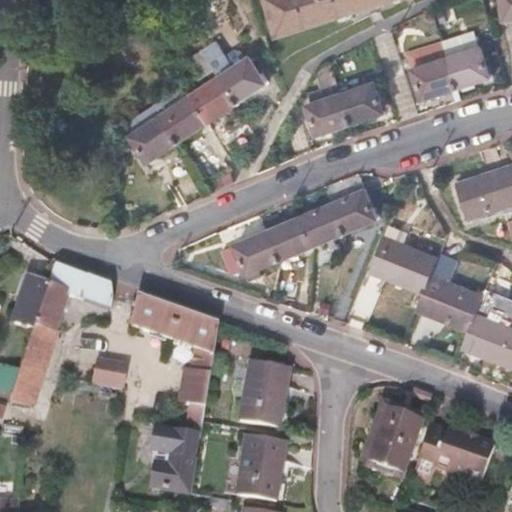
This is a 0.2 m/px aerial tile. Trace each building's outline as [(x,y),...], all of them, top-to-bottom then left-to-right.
[(371,0),(271,0),(280,29),(371,0)] [(511,0),(503,0),(506,24),(511,23),(511,0)] [(491,73),(482,43),(415,65),(423,95),(491,73)] [(216,65),(202,45),(191,52),(205,73),(216,65)] [(225,61),(216,66),(221,73),(176,104),(169,93),(149,107),(155,117),(134,132),(150,159),(268,78),(252,53),(230,67),(225,61)] [(385,108),(376,77),(309,99),(318,129),(385,108)] [(511,161),(458,179),(469,214),(511,199),(511,161)] [(231,180),(234,166),(204,173),(211,188),(231,180)] [(261,263),(377,215),(365,187),(222,246),(232,269),(244,265),(249,276),(263,270),(261,263)] [(391,223),(386,233),(403,240),(407,228),(391,223)] [(403,240),(386,233),(371,268),(423,289),(437,253),(403,240)] [(437,253),(423,289),(417,305),(469,326),(483,292),(448,278),(456,257),(439,249),(437,253)] [(105,304),(114,281),(55,259),(47,282),(33,325),(20,367),(11,395),(10,397),(33,400),(46,348),(49,348),(55,325),(53,324),(63,289),(105,304)] [(33,325),(47,282),(29,275),(13,319),(33,325)] [(483,292),(469,326),(462,343),(511,363),(511,324),(495,317),(505,293),(486,286),(483,292)] [(130,320),(194,343),(190,364),(184,397),(205,400),(218,319),(137,290),(130,320)] [(120,381),(124,360),(81,350),(76,371),(120,381)] [(278,425),(288,367),(247,359),(238,419),(278,425)] [(0,391),(11,395),(20,367),(0,360),(0,391)] [(183,363),(177,395),(184,397),(190,364),(183,363)] [(399,474),(419,420),(383,407),(364,460),(399,474)] [(426,479),(429,470),(432,462),(447,467),(478,479),(492,441),(446,424),(444,428),(429,422),(410,473),(426,479)] [(153,483),(187,490),(197,430),(154,423),(150,446),(160,449),(158,460),(153,483)] [(273,499),(284,442),(245,435),(235,492),(273,499)] [(432,462),(429,470),(443,475),(447,467),(432,462)] [(7,511),(8,499),(0,498),(0,511),(7,511)]
